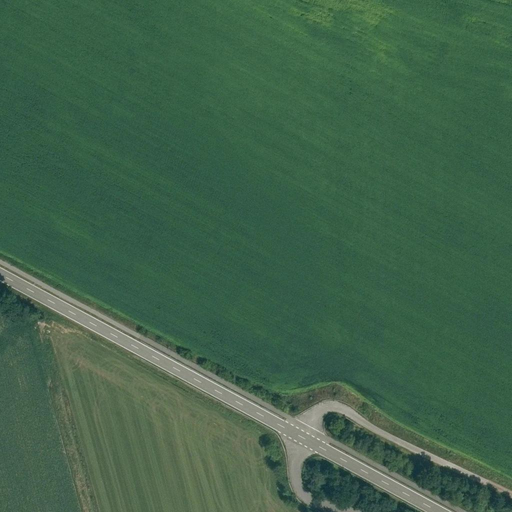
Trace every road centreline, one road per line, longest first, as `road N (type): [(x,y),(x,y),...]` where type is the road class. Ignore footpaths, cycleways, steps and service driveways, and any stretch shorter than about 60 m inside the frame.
road 1 (tertiary): [(302,436),(0,274)]
road 2 (track): [(511,496),(344,407),(322,407),(308,427)]
road 3 (tertiary): [(446,511),(302,436)]
